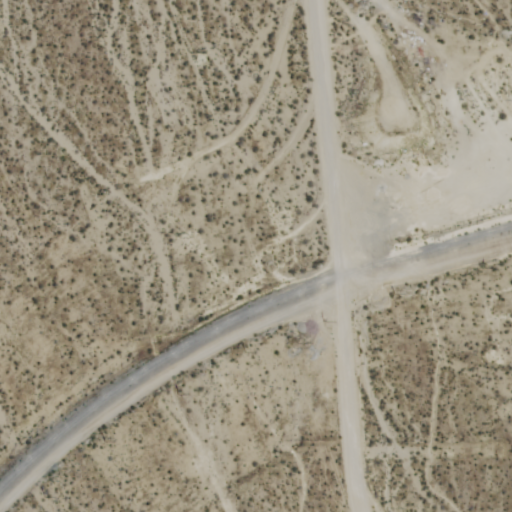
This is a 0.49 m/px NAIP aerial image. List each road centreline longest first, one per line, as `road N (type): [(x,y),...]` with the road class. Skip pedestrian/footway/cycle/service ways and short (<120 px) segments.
road 1 (track): [(0,507),(122,400),(209,347),(338,293),(511,243)]
road 2 (residential): [(313,0),(338,293)]
road 3 (residential): [(360,511),(338,293)]
